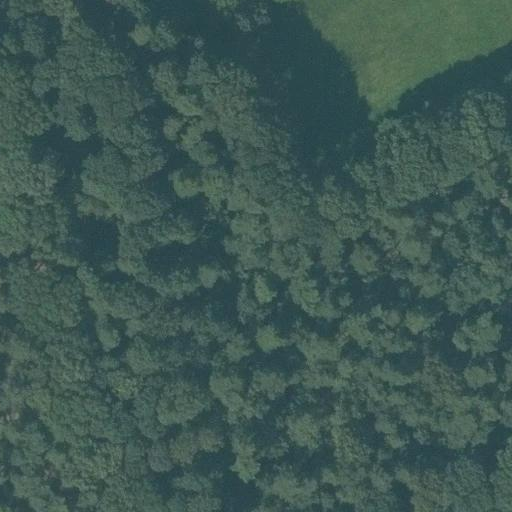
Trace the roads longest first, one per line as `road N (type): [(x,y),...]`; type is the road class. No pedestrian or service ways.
road 1 (track): [(201,511),(155,343),(134,160),(87,53),(116,0)]
road 2 (track): [(511,462),(394,511)]
